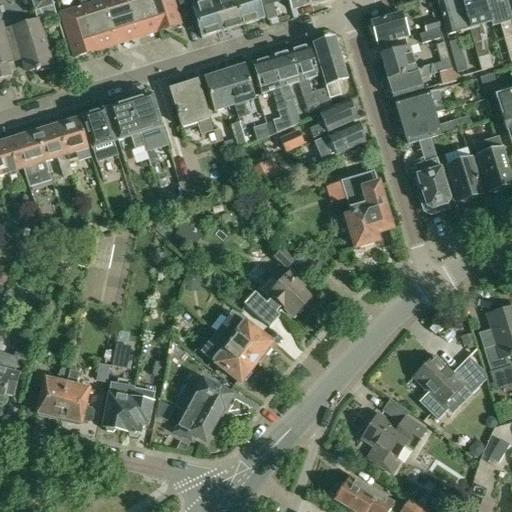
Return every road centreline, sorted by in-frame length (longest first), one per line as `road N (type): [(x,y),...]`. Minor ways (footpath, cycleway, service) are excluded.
road 1 (residential): [(0,122),(348,17)]
road 2 (residential): [(433,285),(348,17)]
road 3 (tertiary): [(241,481),(396,313),(433,285)]
road 4 (residential): [(241,481),(196,481),(0,433)]
